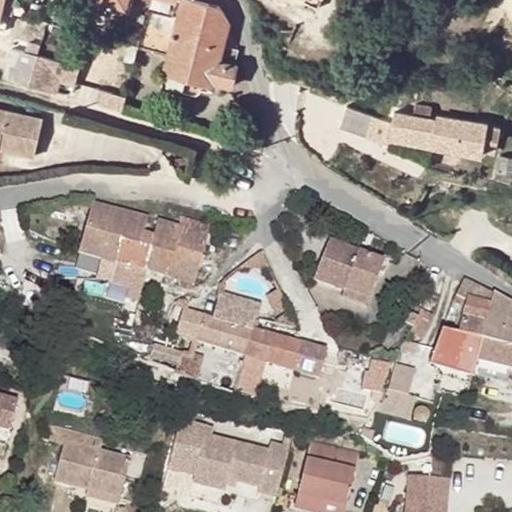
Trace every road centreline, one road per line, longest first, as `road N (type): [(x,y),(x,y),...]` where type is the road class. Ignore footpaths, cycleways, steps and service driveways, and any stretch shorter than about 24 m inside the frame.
road 1 (residential): [(261,206),(86,182),(0,197)]
road 2 (residential): [(298,164),(511,293)]
road 3 (residential): [(236,0),(280,153),(298,164)]
road 4 (residential): [(261,206),(309,319)]
